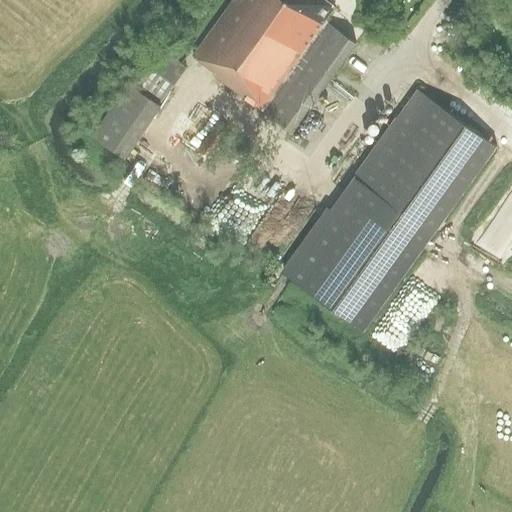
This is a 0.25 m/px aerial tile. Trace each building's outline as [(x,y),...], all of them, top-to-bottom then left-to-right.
[(336,6),(327,0),(234,0),(194,57),(216,73),(214,75),(292,131),(355,43),(325,22),(336,6)] [(163,102),(188,68),(158,46),(133,80),(163,102)] [(126,158),(161,106),(129,84),(94,136),(126,158)] [(418,89),(283,273),(361,330),(496,147),(418,89)] [(212,159),(231,133),(218,123),(199,149),(212,159)] [(268,245),(297,196),(287,190),(258,240),(268,245)]
